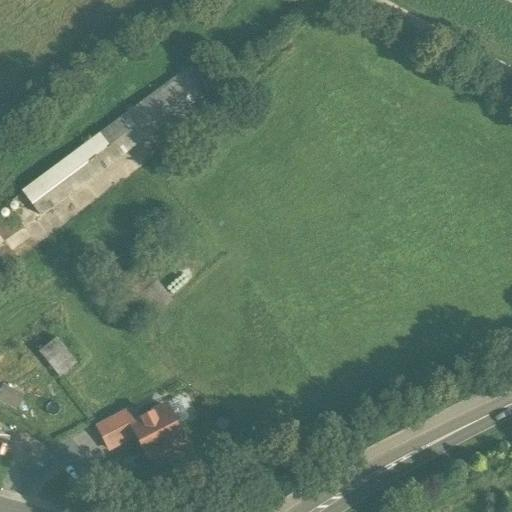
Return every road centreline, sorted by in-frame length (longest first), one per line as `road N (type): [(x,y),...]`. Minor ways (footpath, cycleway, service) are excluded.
road 1 (track): [(0,268),(242,81),(317,0)]
road 2 (tertiary): [(324,511),(511,407)]
road 3 (track): [(371,0),(511,74)]
